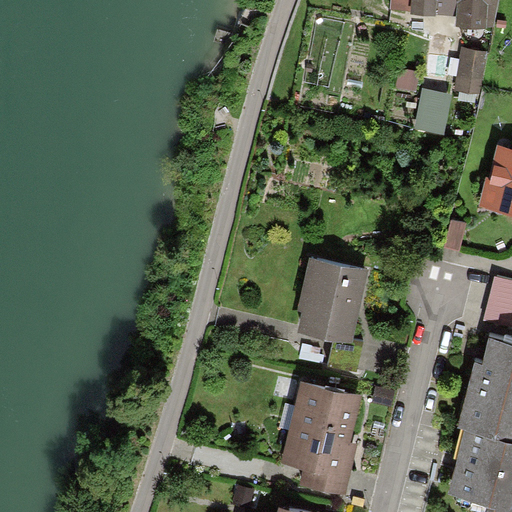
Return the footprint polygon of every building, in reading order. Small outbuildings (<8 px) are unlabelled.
[(482,21),(497,22),(498,0),(413,0),(413,9),(436,11),(436,0),(465,0),(465,13),(482,14),(482,21)] [(453,42),(440,39),(433,70),(446,73),(453,42)] [(511,148),(501,146),(492,178),(500,180),(494,200),(511,205),(511,148)] [(466,225),(451,221),(446,243),(460,247),(466,225)] [(367,268),(323,258),(316,285),(311,283),(301,325),(334,333),(351,336),(367,268)] [(511,277),(498,274),(487,316),(511,322),(511,277)] [(511,511),(511,338),(490,332),(483,359),(476,357),(470,377),(467,388),(471,389),(462,421),(470,423),(465,441),(461,454),(468,456),(459,488),(491,497),(486,511),(511,511)] [(351,336),(334,333),(328,362),(357,369),(364,339),(351,336)] [(357,393),(303,380),(298,402),(304,403),(292,454),(307,457),(340,465),(357,393)] [(340,465),(307,457),(302,478),(342,487),(347,467),(340,465)]
